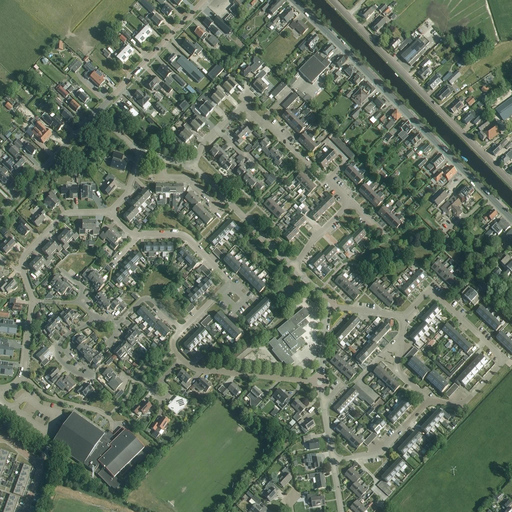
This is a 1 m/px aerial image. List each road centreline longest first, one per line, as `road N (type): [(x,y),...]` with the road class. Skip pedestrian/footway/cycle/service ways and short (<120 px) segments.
road 1 (secondary): [(511,219),(292,0)]
road 2 (residential): [(511,183),(332,0)]
road 3 (residential): [(351,202),(242,107),(204,141),(192,166)]
road 4 (tertiary): [(98,112),(205,0)]
road 5 (residential): [(32,301),(22,257),(66,212),(112,212)]
road 6 (residential): [(295,268),(192,166)]
road 7 (residential): [(319,382),(195,368),(181,358)]
road 8 (tertiary): [(0,214),(98,112)]
road 9 (residential): [(404,316),(430,290),(501,357)]
